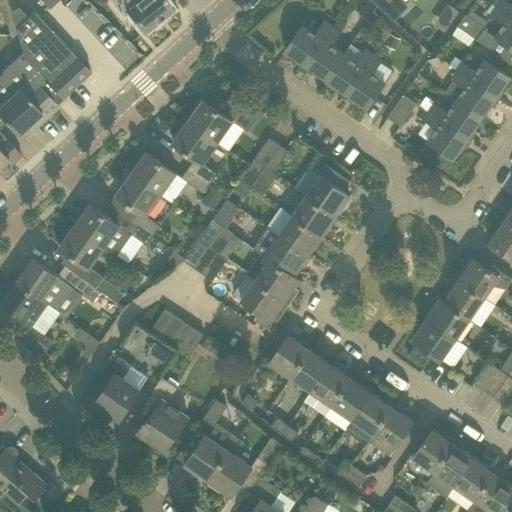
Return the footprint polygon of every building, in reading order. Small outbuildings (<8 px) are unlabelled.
[(114,0),(114,4),(125,16),(128,13),(144,32),(174,8),(166,0),(114,0)] [(405,3),(408,0),(371,0),(394,20),(408,6),(405,3)] [(511,4),(505,0),(501,0),(497,7),(511,16),(511,4)] [(448,3),(441,14),(452,21),(459,10),(448,3)] [(496,36),(511,47),(511,16),(497,7),(492,15),(505,24),(496,36)] [(478,39),(486,27),(466,13),(458,25),(475,37),(478,39)] [(339,19),(333,26),(306,65),(326,79),(344,54),(332,45),(347,23),(342,19),(340,21),(339,19)] [(316,33),(303,24),(285,50),(306,65),(333,26),(325,20),(316,33)] [(379,34),(385,39),(389,32),(392,27),(383,21),(378,27),(379,34)] [(396,50),(401,38),(390,33),(385,44),(396,50)] [(347,93),(375,53),(366,47),(356,62),(344,54),(326,79),(347,93)] [(39,85),(46,78),(22,52),(2,70),(3,71),(0,73),(0,124),(4,120),(17,134),(27,125),(32,130),(59,106),(39,85)] [(383,59),(375,54),(375,53),(347,93),(368,108),(393,69),(382,61),(383,59)] [(457,69),(463,61),(455,55),(449,63),(457,69)] [(463,61),(457,69),(497,97),(511,76),(485,58),(476,70),(463,61)] [(457,69),(452,77),(451,78),(465,88),(457,100),(483,117),(497,97),(457,69)] [(404,93),(388,116),(401,126),(418,102),(404,93)] [(241,125),(247,130),(261,109),(241,94),(226,115),(204,99),(189,120),(218,141),(233,120),(241,125)] [(420,105),(425,108),(429,111),(435,102),(426,96),(420,105)] [(435,102),(429,111),(468,138),(483,117),(457,100),(449,112),(435,102)] [(436,128),(428,141),(454,159),(468,138),(429,111),(424,119),(423,119),(436,128)] [(189,120),(173,142),(195,157),(188,167),(210,182),(217,173),(203,162),(218,141),(189,120)] [(0,173),(4,170),(0,166),(0,165),(7,159),(11,163),(22,154),(0,129),(0,173)] [(254,159),(265,166),(273,172),(274,171),(281,161),(288,151),(289,151),(269,137),(254,159)] [(161,193),(176,172),(147,151),(132,173),(161,193)] [(252,186),(265,166),(254,159),(241,179),(252,186)] [(350,180),(323,161),(316,171),(321,174),(307,195),(337,215),(351,194),(343,189),(350,180)] [(210,182),(188,167),(182,176),(188,180),(203,192),(210,182)] [(132,173),(117,194),(139,209),(132,219),(153,234),(160,225),(145,214),(161,193),(132,173)] [(216,205),(224,195),(213,187),(205,197),(216,205)] [(307,195),(293,214),(323,235),(337,215),(307,195)] [(132,219),(125,228),(91,203),(76,224),(105,245),(104,246),(117,255),(132,234),(146,244),(153,234),(132,219)] [(511,209),(506,219),(504,218),(503,220),(511,225),(511,209)] [(323,235),(293,214),(279,234),(309,255),(323,235)] [(184,260),(193,267),(222,226),(213,219),(186,257),(184,260)] [(490,241),(511,256),(511,225),(503,220),(496,229),(498,230),(490,241)] [(73,270),(101,290),(118,301),(125,292),(103,276),(89,267),(104,246),(105,245),(76,224),(60,246),(69,253),(62,262),(73,270)] [(220,253),(234,233),(227,229),(222,226),(193,267),(203,273),(218,253),(220,253)] [(295,275),(309,255),(279,234),(268,226),(254,247),(262,252),(295,275)] [(162,241),(163,241),(153,234),(146,243),(155,250),(158,246),(162,249),(166,244),(162,241)] [(184,260),(186,257),(175,250),(170,257),(169,263),(175,267),(184,260)] [(300,289),(295,286),(300,278),(295,275),(262,252),(248,273),(286,299),(285,299),(290,303),(300,289)] [(203,273),(213,280),(228,259),(227,259),(220,253),(218,253),(203,273)] [(65,281),(33,257),(17,280),(49,303),(56,308),(72,286),(65,281)] [(485,297),(493,286),(505,289),(511,278),(511,277),(492,264),(489,268),(474,257),(466,269),(465,268),(457,279),(458,280),(459,279),(485,297)] [(94,301),(101,290),(73,270),(65,281),(72,286),(94,301)] [(234,293),(243,298),(242,299),(272,319),(285,299),(286,299),(248,273),(234,293)] [(458,280),(445,300),(471,318),(470,318),(481,325),(496,304),(485,297),(459,279),(458,280)] [(46,352),(54,340),(33,325),(49,303),(17,280),(1,302),(25,320),(17,332),(46,352)] [(425,317),(456,338),(470,318),(471,318),(445,300),(441,297),(434,307),(432,306),(425,317)] [(151,330),(161,336),(175,314),(165,308),(151,330)] [(175,314),(161,336),(170,342),(184,320),(175,314)] [(425,367),(431,358),(434,353),(442,359),(456,338),(425,317),(418,327),(419,328),(412,338),(418,342),(408,355),(425,367)] [(184,320),(170,342),(180,349),(194,327),(184,320)] [(189,355),(204,334),(194,327),(180,349),(189,355)] [(89,358),(100,341),(90,333),(84,342),(86,347),(82,353),(89,358)] [(311,349),(289,334),(270,361),(292,376),(311,349)] [(201,344),(212,351),(217,343),(206,336),(201,344)] [(331,363),(311,349),(292,376),(312,390),(331,363)] [(114,351),(100,371),(111,379),(96,401),(120,418),(149,376),(114,351)] [(511,351),(501,369),(499,368),(484,389),(494,396),(509,374),(511,369),(511,351)] [(484,389),(499,368),(489,361),(475,382),(484,389)] [(326,414),(332,405),(333,405),(352,377),(331,363),(312,390),(305,400),(326,414)] [(494,396),(503,402),(511,390),(511,376),(509,374),(494,396)] [(139,431),(165,449),(188,417),(167,402),(177,386),(162,376),(145,401),(155,408),(139,431)] [(372,392),(352,377),(333,405),(353,419),(372,392)] [(369,440),(393,406),(372,392),(353,419),(347,427),(350,428),(353,434),(355,436),(357,437),(362,439),(368,439),(369,440)] [(253,410),(259,400),(249,393),(243,402),(253,410)] [(223,445),(207,434),(214,425),(227,405),(217,398),(203,418),(178,456),(187,462),(186,463),(209,479),(233,443),(240,448),(245,441),(231,432),(223,445)] [(393,456),(408,436),(404,434),(413,420),(393,406),(369,440),(390,454),(393,456)] [(272,425),(282,432),(288,424),(278,417),(272,425)] [(299,432),(288,424),(282,432),(292,441),(299,432)] [(454,443),(433,429),(414,456),(435,471),(454,443)] [(269,463),(283,443),(272,436),(258,456),(269,463)] [(243,479),(252,465),(236,454),(240,448),(233,443),(209,479),(232,495),(243,479)] [(475,458),(454,443),(435,471),(428,481),(449,495),(456,485),(475,458)] [(0,494),(2,496),(8,490),(28,508),(30,509),(32,509),(34,508),(37,507),(38,505),(39,503),(39,502),(39,499),(38,496),(48,484),(2,444),(0,447),(0,494)] [(324,460),(304,445),(299,453),(319,467),(324,460)] [(456,485),(476,499),(495,472),(475,458),(456,485)] [(346,460),(340,469),(361,484),(368,475),(346,460)] [(361,484),(340,469),(333,479),(354,494),(361,484)] [(506,501),(511,492),(511,483),(495,472),(476,499),(469,509),(469,510),(472,511),(502,511),(509,503),(506,501)] [(252,511),(281,511),(271,505),(281,490),(260,476),(253,486),(246,496),(258,504),(252,511)] [(415,511),(418,509),(396,494),(389,504),(400,511),(415,511)] [(322,511),(329,504),(316,495),(303,511),(322,511)]
